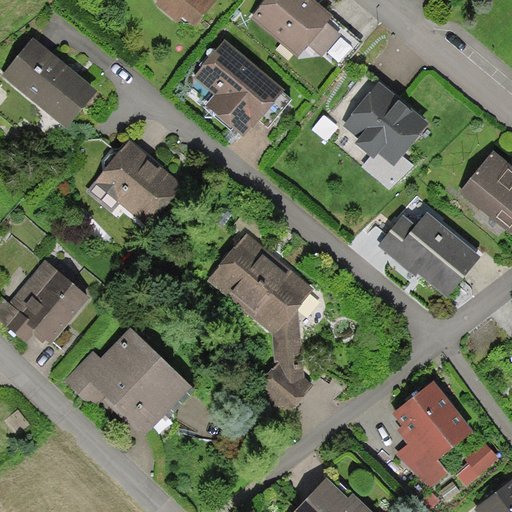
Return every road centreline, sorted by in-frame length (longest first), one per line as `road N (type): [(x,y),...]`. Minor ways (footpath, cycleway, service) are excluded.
road 1 (residential): [(436,344),(410,314),(54,26)]
road 2 (residential): [(163,511),(0,359)]
road 3 (residential): [(290,463),(436,344)]
road 4 (residential): [(378,0),(511,112)]
road 5 (residential): [(511,442),(436,344)]
